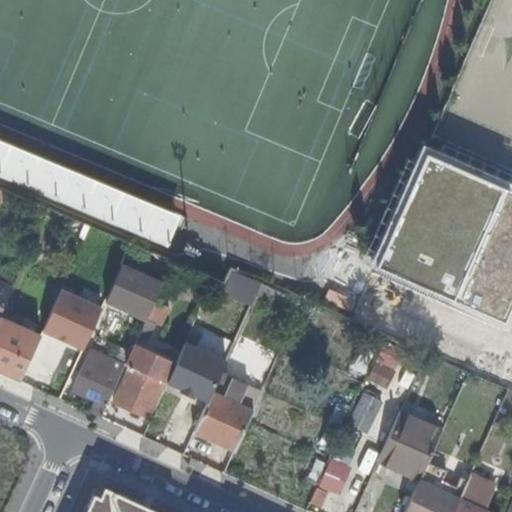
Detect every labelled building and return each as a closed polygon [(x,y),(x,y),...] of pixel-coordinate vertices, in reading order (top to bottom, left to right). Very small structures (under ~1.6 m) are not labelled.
[(0,141),(0,179),(172,243),(185,210),(0,141)] [(511,317),(511,191),(425,153),(371,266),(508,327),(511,317)] [(127,253),(132,244),(112,236),(106,248),(126,257),(127,253)] [(127,253),(168,271),(173,262),(132,244),(127,253)] [(162,282),(123,264),(106,299),(146,317),(162,282)] [(225,283),(255,296),(261,283),(231,270),(225,283)] [(0,315),(12,288),(0,282),(0,315)] [(255,296),(297,314),(303,301),(261,283),(255,296)] [(61,291),(43,329),(83,348),(102,309),(61,291)] [(169,309),(154,302),(147,318),(161,324),(169,309)] [(41,335),(0,316),(0,371),(20,380),(24,371),(41,335)] [(114,401),(148,417),(164,381),(168,382),(178,360),(136,340),(131,352),(126,363),(130,366),(114,401)] [(178,360),(168,382),(209,400),(222,372),(227,361),(185,343),(178,360)] [(383,346),(366,380),(386,390),(403,356),(383,346)] [(97,397),(90,412),(101,417),(126,363),(131,352),(121,347),(116,359),(110,357),(105,367),(87,359),(74,387),(97,397)] [(435,358),(427,355),(424,362),(431,366),(435,358)] [(196,429),(236,448),(262,390),(222,372),(209,400),(196,429)] [(347,424),(370,434),(373,428),(382,432),(394,407),(363,392),(347,424)] [(379,461),(420,480),(442,430),(401,411),(379,461)] [(325,459),(313,507),(324,510),(328,491),(343,495),(350,465),(325,459)] [(453,511),(460,498),(420,480),(404,511),(453,511)] [(453,511),(488,511),(485,510),(492,495),(467,483),(460,498),(453,511)] [(150,511),(144,509),(98,486),(86,511),(150,511)]
